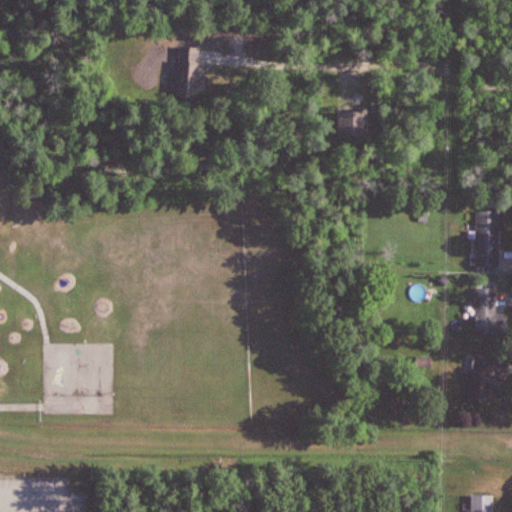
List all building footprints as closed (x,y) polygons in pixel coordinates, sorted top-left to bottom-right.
[(176,97),(208,97),(207,66),(182,65),(176,97)] [(336,139),(370,138),(370,111),(333,109),(336,139)] [(476,272),(502,272),(502,211),(475,209),(476,272)] [(476,336),(511,334),(511,323),(504,322),(504,292),(476,289),(476,336)] [(470,402),(493,405),(496,375),(508,377),(511,358),(477,354),(470,402)] [(470,511),(495,511),(495,494),(473,492),(470,511)]
